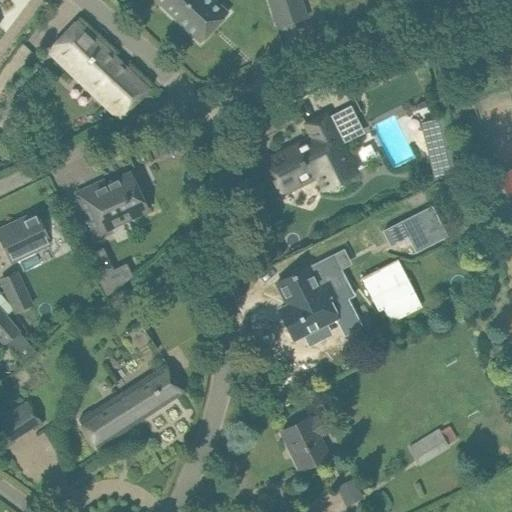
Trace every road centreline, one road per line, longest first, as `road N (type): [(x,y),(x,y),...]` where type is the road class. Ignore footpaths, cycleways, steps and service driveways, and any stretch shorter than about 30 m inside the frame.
road 1 (residential): [(175,511),(217,410),(225,346),(219,175),(187,98)]
road 2 (unclassified): [(0,187),(187,98)]
road 3 (unclassified): [(187,98),(87,0)]
